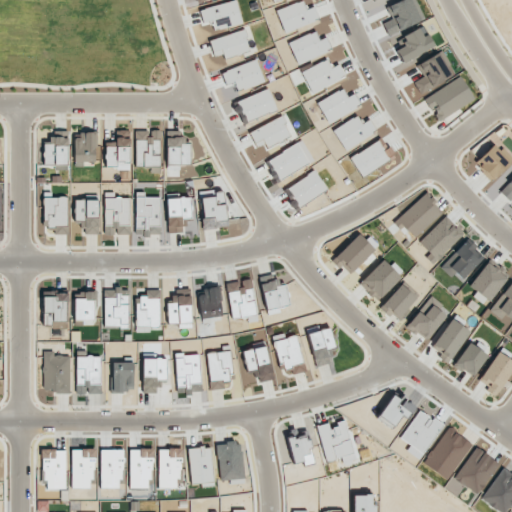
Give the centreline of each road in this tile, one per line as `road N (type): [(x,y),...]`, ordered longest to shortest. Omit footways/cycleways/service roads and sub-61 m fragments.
road 1 (residential): [(162,0),(197,105),(278,240),(352,324),(511,446)]
road 2 (residential): [(0,269),(180,267),(283,246),(378,203),(511,98)]
road 3 (residential): [(0,425),(216,421),(346,392),(398,364)]
road 4 (residential): [(19,111),(19,511)]
road 5 (residential): [(511,249),(454,192),(395,115),(339,0)]
road 6 (residential): [(197,105),(0,111)]
road 7 (residential): [(441,0),(511,107)]
